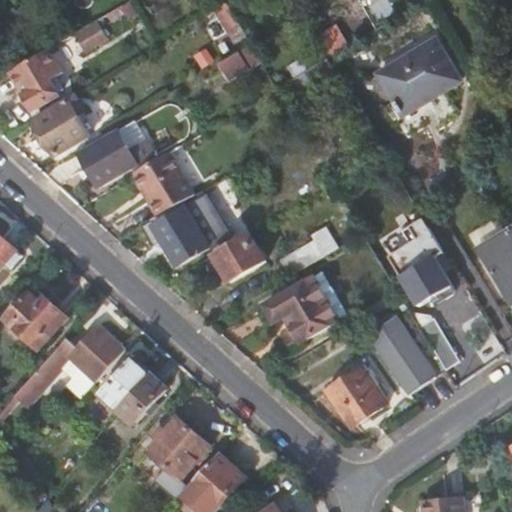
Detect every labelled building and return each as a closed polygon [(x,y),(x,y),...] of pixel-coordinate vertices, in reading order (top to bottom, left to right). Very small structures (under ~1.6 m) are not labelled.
[(100,20),(79,33),(88,49),(110,36),(100,20)] [(464,82),(438,39),(380,74),(405,117),(464,82)] [(14,71),(37,111),(62,96),(60,93),(53,81),(60,76),(66,72),(52,48),(14,71)] [(253,65),(243,51),(224,63),(233,77),(253,65)] [(289,104),(340,73),(331,58),(293,82),(280,89),(289,104)] [(67,89),(60,76),(53,81),(60,93),(67,89)] [(80,95),(38,118),(59,154),(92,134),(80,114),(88,108),(80,95)] [(154,144),(139,119),(122,130),(133,149),(144,142),(154,144)] [(133,149),(122,130),(83,152),(106,189),(136,170),(143,166),(160,156),(154,144),(144,142),(133,149)] [(153,204),(162,220),(199,198),(173,155),(163,161),(139,175),(156,202),(153,204)] [(143,166),(136,170),(139,175),(163,161),(160,156),(143,166)] [(159,226),(158,223),(146,230),(156,247),(166,241),(182,266),(214,248),(190,207),(159,226)] [(424,250),(440,240),(427,218),(411,227),(424,250)] [(284,260),(293,276),(340,248),(329,229),(316,236),(317,240),(284,260)] [(511,295),(511,230),(483,248),(511,295)] [(28,257),(0,231),(0,273),(13,259),(20,265),(28,257)] [(268,261),(251,233),(216,254),(233,283),(268,261)] [(456,286),(438,256),(402,277),(421,307),(456,286)] [(316,275),(267,305),(279,324),(288,318),(303,344),(343,320),(316,275)] [(49,296),(45,301),(34,291),(8,320),(43,352),(73,318),(49,296)] [(397,317),(372,334),(412,393),(437,376),(397,317)] [(76,363),(98,383),(128,350),(101,325),(81,348),(70,338),(61,349),(15,398),(29,410),(69,371),(76,363)] [(448,338),(434,346),(449,370),(462,362),(448,338)] [(102,397),(120,412),(154,373),(137,358),(102,397)] [(76,363),(69,371),(75,377),(67,385),(82,399),(89,390),(91,391),(98,383),(76,363)] [(391,405),(366,366),(331,390),(356,428),(391,405)] [(172,389),(154,373),(120,412),(137,427),(172,389)] [(184,481),(215,448),(181,416),(150,451),(184,481)] [(215,511),(248,476),(223,453),(184,495),(203,511),(215,511)] [(41,511),(52,499),(32,456),(20,469),(24,478),(40,511),(41,511)] [(428,511),(468,511),(467,497),(428,501),(428,511)]
